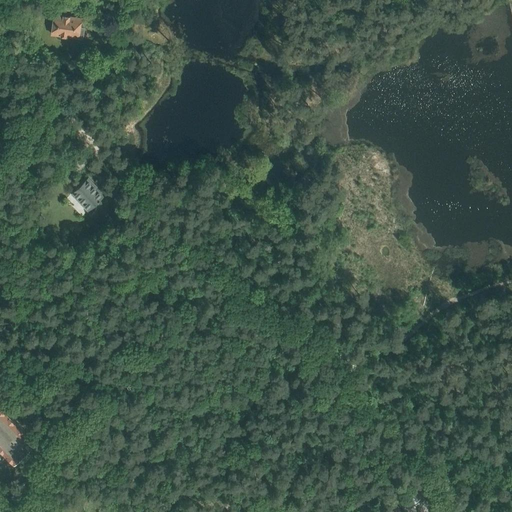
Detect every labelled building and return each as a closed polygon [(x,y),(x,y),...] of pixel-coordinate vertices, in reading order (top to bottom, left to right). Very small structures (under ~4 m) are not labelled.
[(94,0),(94,7),(107,8),(108,0),(94,0)] [(78,38),(81,18),(55,14),(52,34),(78,38)] [(62,175),(69,183),(78,175),(71,167),(62,175)] [(102,196),(87,180),(76,190),(81,195),(79,197),(84,203),(86,201),(91,206),(98,200),(99,201),(100,200),(99,199),(102,196)] [(0,457),(1,457),(0,456),(0,448),(14,462),(35,441),(0,405),(0,457)] [(417,478),(393,497),(404,511),(403,511),(402,511),(416,511),(434,498),(417,478)]
